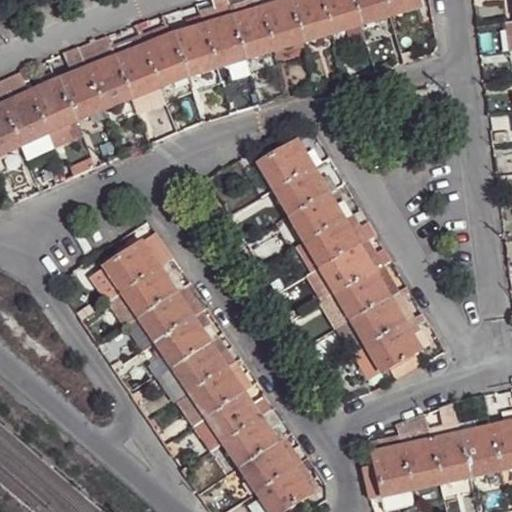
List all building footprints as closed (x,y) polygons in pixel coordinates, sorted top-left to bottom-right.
[(219,0),(224,13),(239,9),(236,0),(219,0)] [(263,0),(255,2),(258,14),(273,9),(269,0),(263,0)] [(269,0),(273,9),(288,5),(286,0),(269,0)] [(301,45),(332,37),(318,0),(300,0),(288,5),(301,45)] [(318,0),(332,37),(359,29),(350,0),(318,0)] [(350,0),(359,29),(387,20),(380,0),(350,0)] [(410,0),(380,0),(387,20),(414,13),(410,0)] [(243,18),(258,14),(255,2),(239,9),(243,18)] [(271,56),(301,45),(288,5),(273,9),(258,14),(271,56)] [(227,22),(243,18),(239,9),(224,13),(227,22)] [(200,31),(227,22),(224,13),(198,20),(200,31)] [(240,64),(271,56),(258,14),(243,18),(227,22),(240,64)] [(185,35),(200,31),(198,20),(183,25),(185,35)] [(213,72),(240,64),(227,22),(200,31),(213,72)] [(155,45),(170,39),(166,31),(151,37),(155,45)] [(184,81),(213,72),(200,31),(185,35),(170,39),(184,81)] [(139,51),(155,45),(151,37),(136,43),(139,51)] [(156,92),(184,81),(170,39),(155,45),(139,51),(156,92)] [(125,57),(139,51),(136,43),(121,49),(125,57)] [(106,56),(110,63),(125,57),(121,49),(106,56)] [(407,50),(397,53),(401,67),(411,63),(407,50)] [(126,103),(156,92),(139,51),(125,57),(110,63),(126,103)] [(95,69),(110,63),(106,56),(91,61),(95,69)] [(83,74),(95,69),(91,61),(79,64),(83,74)] [(100,114),(126,103),(110,63),(95,69),(83,74),(100,114)] [(68,80),(83,74),(79,64),(64,71),(68,80)] [(71,126),(100,114),(83,74),(68,80),(54,87),(71,126)] [(0,81),(0,100),(6,98),(19,92),(12,76),(0,81)] [(39,93),(54,87),(49,77),(35,83),(39,93)] [(42,140),(71,126),(54,87),(39,93),(24,100),(42,140)] [(10,106),(24,100),(19,92),(6,98),(10,106)] [(411,95),(414,113),(431,110),(427,93),(411,95)] [(6,98),(0,100),(0,110),(10,106),(6,98)] [(0,122),(14,152),(42,140),(24,100),(10,106),(0,110),(0,122)] [(0,158),(14,152),(0,122),(0,158)] [(14,152),(19,164),(47,151),(42,140),(14,152)] [(261,164),(276,190),(309,167),(303,156),(295,143),(261,164)] [(303,156),(309,167),(320,162),(313,151),(303,156)] [(85,159),(64,168),(68,177),(89,168),(85,159)] [(276,190),(291,216),(325,195),(318,182),(309,167),(276,190)] [(318,182),(325,195),(335,188),(328,177),(318,182)] [(291,216),(306,241),(341,221),(333,208),(325,195),(291,216)] [(341,221),(351,215),(343,202),(333,208),(341,221)] [(306,241),(323,268),(357,248),(368,242),(376,237),(366,220),(358,226),(351,215),(341,221),(306,241)] [(150,238),(159,252),(164,248),(155,235),(150,238)] [(141,244),(150,258),(159,252),(150,238),(141,244)] [(310,276),(323,268),(306,241),(293,249),(310,276)] [(323,268),(338,294),(382,268),(391,263),(382,248),(374,252),(368,242),(357,248),(323,268)] [(141,244),(104,270),(122,296),(168,265),(159,252),(150,258),(141,244)] [(164,248),(159,252),(168,265),(173,261),(164,248)] [(168,265),(122,296),(139,320),(185,290),(168,265)] [(310,276),(303,280),(318,306),(338,294),(323,268),(310,276)] [(338,294),(353,321),(388,300),(398,294),(382,268),(338,294)] [(104,270),(88,280),(106,306),(122,296),(104,270)] [(185,290),(139,320),(155,346),(193,320),(201,314),(185,290)] [(353,321),(338,294),(318,306),(333,332),(353,321)] [(395,313),(405,307),(398,294),(388,300),(395,313)] [(139,320),(122,296),(106,306),(122,331),(139,320)] [(353,321),(369,347),(403,326),(395,313),(388,300),(353,321)] [(395,313),(403,326),(413,320),(405,307),(395,313)] [(193,320),(202,333),(210,327),(201,314),(193,320)] [(139,320),(122,331),(139,356),(155,346),(139,320)] [(193,320),(155,346),(173,371),(210,345),(218,340),(210,327),(202,333),(193,320)] [(413,320),(403,326),(406,331),(417,325),(413,320)] [(349,359),(369,347),(353,321),(333,332),(349,359)] [(417,325),(406,331),(412,341),(422,334),(417,325)] [(385,373),(419,353),(412,341),(406,331),(403,326),(369,347),(385,373)] [(412,341),(419,353),(429,346),(422,334),(412,341)] [(218,340),(210,345),(218,357),(226,351),(218,340)] [(210,345),(173,371),(189,396),(235,364),(226,351),(218,357),(210,345)] [(235,364),(189,396),(206,420),(242,395),(251,389),(235,364)] [(189,396),(173,371),(157,381),(173,407),(189,396)] [(242,395),(206,420),(223,446),(273,412),(263,397),(250,407),(242,395)] [(444,429),(460,426),(455,405),(440,410),(444,429)] [(273,412),(223,446),(240,471),(276,446),(286,440),(277,426),(280,423),(273,412)] [(505,426),(511,425),(511,414),(503,416),(505,426)] [(432,442),(430,432),(426,415),(412,422),(414,436),(401,438),(403,449),(412,492),(442,485),(432,442)] [(503,416),(490,419),(493,429),(505,426),(503,416)] [(490,419),(475,423),(478,433),(493,429),(490,419)] [(206,420),(190,430),(208,456),(223,446),(206,420)] [(399,427),(401,438),(414,436),(412,422),(399,427)] [(475,423),(460,426),(463,436),(478,433),(475,423)] [(502,472),(511,469),(511,425),(505,426),(493,429),(502,472)] [(463,436),(460,426),(444,429),(430,432),(432,442),(463,436)] [(478,433),(463,436),(472,478),(502,472),(493,429),(478,433)] [(472,478),(463,436),(432,442),(442,485),(472,478)] [(403,449),(401,438),(386,441),(388,452),(403,449)] [(286,440),(276,446),(285,459),(295,453),(286,440)] [(370,444),(372,455),(388,452),(386,441),(370,444)] [(276,446),(240,471),(257,496),(294,471),(303,465),(295,453),(285,459),(276,446)] [(381,498),(412,492),(403,449),(388,452),(372,455),(374,465),(362,467),(369,501),(381,498)] [(303,465),(294,471),(302,483),(311,478),(303,465)] [(294,471),(257,496),(267,511),(287,511),(320,490),(311,478),(302,483),(294,471)] [(412,492),(381,498),(384,511),(387,511),(415,506),(412,492)]
